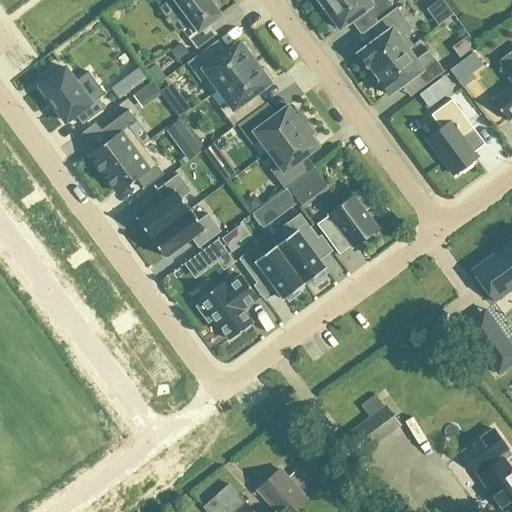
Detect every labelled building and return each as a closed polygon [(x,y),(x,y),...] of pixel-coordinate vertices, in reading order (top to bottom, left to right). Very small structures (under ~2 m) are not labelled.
[(175,0),(193,23),(182,30),(197,50),(218,34),(209,23),(219,16),(220,16),(221,15),(220,14),(209,0),(175,0)] [(324,7),(326,10),(339,0),(314,0),(321,10),(324,7)] [(366,11),(373,20),(392,6),(387,0),(339,0),(326,10),(328,12),(325,15),(335,28),(338,26),(341,29),(366,11)] [(370,65),(375,73),(413,45),(405,35),(413,29),(397,7),(378,22),(386,33),(358,53),(368,66),(370,65)] [(218,89),(255,62),(250,55),(253,52),(245,41),(241,43),(240,41),(216,58),(208,47),(186,62),(200,82),(208,76),(218,89)] [(429,50),(416,60),(408,49),(413,45),(375,73),(381,81),(380,82),(389,95),(417,75),(425,86),(444,72),(429,50)] [(472,56),(449,73),(462,89),(473,80),(470,76),(481,67),(472,56)] [(255,62),(218,89),(228,102),(220,108),(234,127),(237,125),(256,112),(248,100),(271,83),(269,81),(273,79),(264,68),(261,70),(255,62)] [(55,109),(56,108),(66,122),(75,115),(82,125),(83,125),(105,108),(98,98),(97,98),(91,102),(76,82),(66,68),(59,72),(57,69),(44,79),(46,82),(40,87),(50,100),(49,101),(55,109)] [(128,76),(136,87),(147,79),(138,68),(128,76)] [(511,74),(509,77),(511,80),(511,85),(493,100),(508,121),(511,117),(511,74)] [(461,135),(473,127),(452,100),(431,115),(442,129),(428,139),(454,174),(460,170),(461,173),(473,164),(472,161),(477,157),(474,152),(461,135)] [(260,109),(256,112),(237,125),(252,145),(260,139),(269,152),(307,124),(299,114),(295,116),(289,108),(289,107),(288,106),(286,107),(287,107),(269,120),(260,109)] [(109,140),(90,155),(104,174),(142,146),(128,126),(136,120),(129,110),(101,130),(109,140)] [(314,134),(307,124),(269,152),(278,164),(270,170),(286,191),(289,189),(309,175),(299,161),(306,156),(317,148),(319,147),(317,145),(317,146),(310,137),(314,134)] [(142,146),(104,174),(118,193),(137,179),(145,189),(164,174),(142,146)] [(236,172),(226,158),(217,165),(227,179),(236,172)] [(328,186),(315,170),(309,175),(289,189),(301,205),(328,186)] [(179,174),(156,190),(163,200),(137,219),(152,238),(190,210),(182,198),(192,191),(179,174)] [(354,195),(328,214),(353,248),(379,229),(354,195)] [(192,238),(199,248),(221,232),(208,214),(199,221),(190,210),(152,238),(166,257),(192,238)] [(289,236),(276,245),(305,284),(314,278),(316,281),(326,274),(323,271),(326,269),(310,247),(319,240),(300,214),(282,227),(289,236)] [(511,289),(511,241),(511,240),(471,270),(495,302),(511,289)] [(296,291),(305,284),(276,245),(263,255),(257,246),(239,259),(258,285),(268,278),(284,300),(286,298),(289,302),(299,294),(296,291)] [(160,273),(179,297),(201,279),(183,256),(160,273)] [(213,318),(229,340),(253,323),(243,310),(258,298),(241,275),(226,286),(223,283),(200,300),(202,303),(197,307),(209,322),(213,318)] [(188,324),(199,315),(186,299),(175,309),(188,324)] [(462,326),(498,374),(511,364),(511,346),(485,310),(462,326)] [(362,454),(400,425),(386,406),(347,435),(362,454)] [(505,511),(511,511),(511,468),(505,459),(511,454),(493,429),(462,452),(505,511)] [(277,437),(284,448),(291,443),(283,432),(277,437)] [(258,490),(277,511),(275,511),(292,511),(307,499),(298,489),(305,482),(295,471),(288,478),(280,469),(258,490)] [(207,511),(254,511),(229,485),(204,508),(207,511)]
